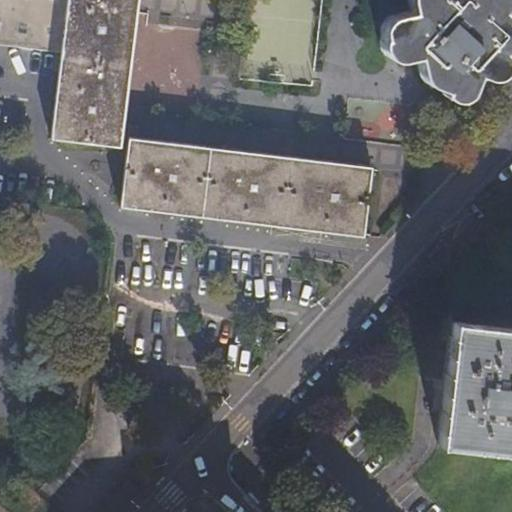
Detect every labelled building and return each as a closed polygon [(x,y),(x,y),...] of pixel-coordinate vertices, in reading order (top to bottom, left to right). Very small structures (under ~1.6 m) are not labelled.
[(0,0),(0,44),(59,52),(65,0),(0,0)] [(65,0),(59,52),(48,139),(118,148),(136,0),(65,0)] [(508,17),(500,9),(508,0),(405,0),(408,11),(391,14),(385,17),(384,18),(380,23),(379,27),(378,32),(379,35),(377,42),(378,48),(381,53),(387,57),(390,59),(397,59),(413,56),(418,74),(420,79),(423,82),(425,84),(428,85),(432,86),(442,89),(440,93),(443,96),(446,98),(451,99),(456,99),(461,97),(463,96),(468,91),(474,73),(482,76),(485,77),(488,77),(494,75),(497,74),(501,70),(503,68),(505,63),(505,58),(504,55),(501,50),(511,40),(511,38),(511,21),(508,17)] [(127,139),(118,206),(361,237),(370,168),(127,139)] [(0,500),(0,511),(96,511),(143,464),(96,422),(109,400),(100,378),(0,287),(0,411),(43,458),(0,500)] [(511,328),(452,322),(438,445),(511,454),(511,328)]
